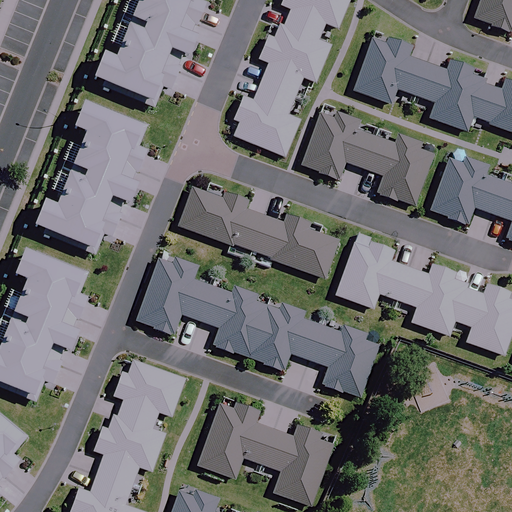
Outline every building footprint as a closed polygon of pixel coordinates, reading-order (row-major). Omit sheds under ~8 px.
[(104,56),(94,82),(152,106),(160,86),(170,90),(179,69),(169,65),(174,52),(189,58),(197,39),(191,36),(204,4),(194,0),(141,0),(117,61),(104,56)] [(241,123),(235,139),(285,159),(300,122),(287,117),(303,79),(316,84),(331,47),(318,42),(325,25),(338,30),(350,0),(284,0),(282,7),(292,11),(285,28),(281,27),(276,40),(269,37),(260,60),(269,64),(253,101),(245,98),(235,121),(241,123)] [(511,0),(487,0),(480,25),(511,35),(511,0)] [(414,45),(379,33),(357,96),(393,109),(398,92),(438,106),(432,122),(468,135),(473,121),(511,134),(511,90),(511,92),(478,80),(482,69),(457,60),(452,74),(410,59),(414,45)] [(45,203),(35,229),(93,253),(101,233),(111,237),(120,216),(110,212),(115,199),(130,205),(138,185),(132,183),(145,151),(135,147),(142,128),(85,105),(75,129),(88,134),(57,208),(45,203)] [(357,122),(321,110),(301,171),(338,184),(344,167),(379,178),(373,195),(414,209),(432,155),(418,151),(421,143),(399,136),(396,145),(354,131),(357,122)] [(482,161),(445,148),(427,204),(430,205),(463,215),(468,200),(507,213),(501,231),(511,234),(511,179),(480,169),(482,161)] [(224,202),(193,190),(179,228),(323,281),(337,242),(311,233),(314,225),(287,216),(285,223),(247,210),(250,204),(227,196),(224,202)] [(395,254),(370,245),(368,251),(356,247),(337,298),(371,311),(377,295),(417,310),(412,325),(447,338),(453,322),(473,329),(467,345),(505,359),(511,340),(511,302),(506,301),(509,295),(488,287),(485,298),(466,291),(468,285),(454,280),(456,276),(433,267),(429,277),(391,263),(395,254)] [(0,385),(35,400),(43,380),(53,384),(62,363),(52,359),(57,346),(72,352),(80,332),(74,330),(87,298),(77,294),(85,275),(28,252),(18,276),(30,281),(0,354),(0,385)] [(194,271),(161,259),(137,325),(169,337),(176,318),(215,332),(208,351),(283,378),(290,358),(327,371),(320,391),(354,403),(378,337),(367,333),(343,325),(339,336),(299,322),(303,310),(288,305),(285,311),(257,301),(259,295),(238,287),(235,295),(191,280),(194,271)] [(177,419),(190,381),(132,361),(127,375),(120,372),(107,408),(114,411),(107,431),(101,429),(92,454),(104,459),(91,494),(75,488),(66,511),(144,511),(128,506),(140,473),(155,478),(170,437),(155,431),(162,413),(177,419)] [(258,412),(225,400),(199,470),(233,482),(241,461),(279,474),(271,496),(308,509),(333,439),(299,426),(294,442),(253,427),(258,412)] [(26,441),(0,419),(0,483),(18,461),(13,457),(26,441)] [(215,511),(219,502),(185,490),(177,511),(215,511)]
